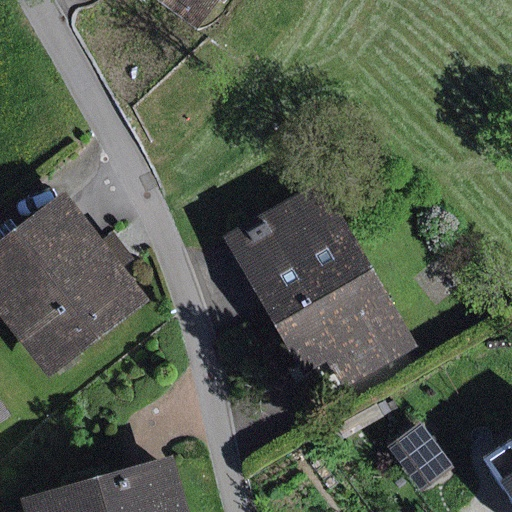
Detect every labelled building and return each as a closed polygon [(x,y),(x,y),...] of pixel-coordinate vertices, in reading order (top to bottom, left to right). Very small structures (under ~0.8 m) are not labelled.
[(175,0),(204,21),(219,0),(175,0)] [(318,191),(242,237),(333,387),(410,341),(318,191)] [(145,299),(69,200),(0,253),(0,302),(52,370),(145,299)] [(474,453),(448,415),(414,439),(440,476),(474,453)] [(187,511),(173,464),(39,504),(41,511),(187,511)]
